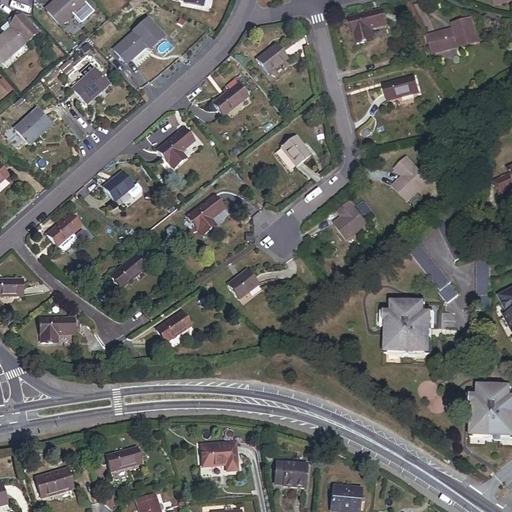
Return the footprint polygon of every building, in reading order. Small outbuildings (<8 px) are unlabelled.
[(92,12),(81,0),(56,0),(54,3),(46,10),(60,26),(75,13),(82,21),(92,12)] [(382,11),(349,19),(353,34),(354,34),(356,39),(357,44),(368,42),(365,31),(369,30),(386,26),(382,11)] [(7,33),(0,38),(0,60),(2,63),(37,33),(24,18),(7,33)] [(148,21),(114,50),(126,64),(139,53),(146,46),(149,49),(162,38),(148,21)] [(428,36),(433,54),(476,43),(470,21),(453,25),(455,30),(441,33),(428,36)] [(276,46),(257,61),(268,75),(287,60),(283,55),(276,46)] [(91,66),(81,75),(85,80),(96,71),(91,66)] [(85,80),(73,91),(85,105),(92,99),(107,85),(96,71),(85,80)] [(414,79),(384,86),(386,94),(388,101),(418,93),(414,79)] [(226,95),(213,105),(223,117),(248,98),(238,85),(226,95)] [(37,111),(15,131),(28,145),(38,136),(50,125),(37,111)] [(180,153),(193,143),(183,130),(169,142),(157,151),(167,164),(168,163),(173,170),(182,163),(176,156),(180,153)] [(311,156),(296,137),(281,149),(296,168),(302,163),(311,156)] [(180,153),(176,156),(182,163),(185,160),(180,153)] [(511,159),(504,163),(509,175),(493,183),(499,197),(511,190),(511,159)] [(406,161),(396,170),(404,178),(399,183),(394,187),(407,202),(428,182),(415,168),(413,169),(406,161)] [(103,189),(114,203),(126,193),(133,188),(122,174),(112,182),(103,189)] [(12,183),(7,177),(0,182),(0,193),(6,189),(12,183)] [(133,188),(126,193),(130,198),(134,199),(140,194),(140,190),(136,185),(133,188)] [(216,216),(224,210),(214,198),(187,218),(196,231),(197,230),(202,236),(211,230),(206,223),(210,221),(216,216)] [(346,240),(367,225),(355,210),(354,210),(349,204),(344,208),(338,212),(343,218),(334,225),(346,240)] [(58,227),(47,236),(57,248),(58,247),(73,234),(80,228),(70,216),(58,227)] [(467,256),(447,218),(434,224),(454,263),(467,256)] [(210,221),(206,223),(211,230),(214,227),(210,221)] [(76,238),(73,234),(58,247),(61,251),(64,251),(76,241),(76,238)] [(450,284),(415,238),(404,247),(440,292),(438,294),(447,305),(458,296),(449,285),(450,284)] [(134,258),(110,277),(117,285),(120,289),(144,270),(134,258)] [(490,261),(476,261),(476,312),(491,312),(490,261)] [(247,272),(228,287),(239,301),(258,285),(253,279),(247,272)] [(0,282),(0,297),(22,298),(22,282),(0,282)] [(511,287),(499,294),(503,302),(507,310),(504,312),(503,313),(504,315),(509,323),(511,330),(511,287)] [(424,304),(390,303),(390,313),(383,313),(383,323),(385,323),(384,355),(400,356),(400,354),(414,354),(414,356),(430,357),(431,337),(427,337),(427,330),(431,330),(432,320),(429,320),(429,314),(424,314),(424,304)] [(159,329),(156,331),(165,344),(190,328),(182,314),(159,329)] [(74,321),(39,321),(39,336),(41,336),(41,344),(52,344),(52,336),(56,336),(74,336),(74,321)] [(511,389),(477,387),(477,397),(470,396),(469,407),(472,407),(470,439),(486,440),(486,437),(500,438),(500,440),(511,440),(511,398),(511,389)] [(136,448),(107,458),(111,473),(141,463),(136,448)] [(236,448),(202,450),(203,473),(227,471),(227,478),(238,477),(236,448)] [(306,471),(277,469),(275,483),(284,483),(284,491),(284,492),(305,494),(306,471)] [(68,470),(36,478),(41,499),(73,491),(68,470)] [(359,511),(362,493),(333,489),(329,511),(359,511)] [(160,511),(155,493),(137,498),(140,511),(160,511)]
